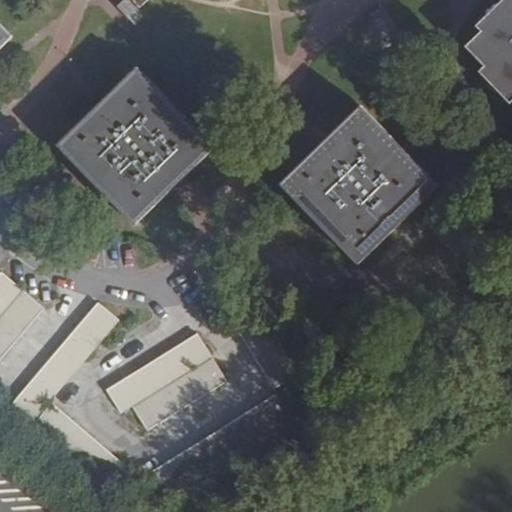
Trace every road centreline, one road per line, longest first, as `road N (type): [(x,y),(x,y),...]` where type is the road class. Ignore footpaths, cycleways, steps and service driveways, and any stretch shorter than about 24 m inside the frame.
road 1 (residential): [(174,281),(128,287),(80,275),(0,229)]
road 2 (track): [(97,511),(0,429)]
